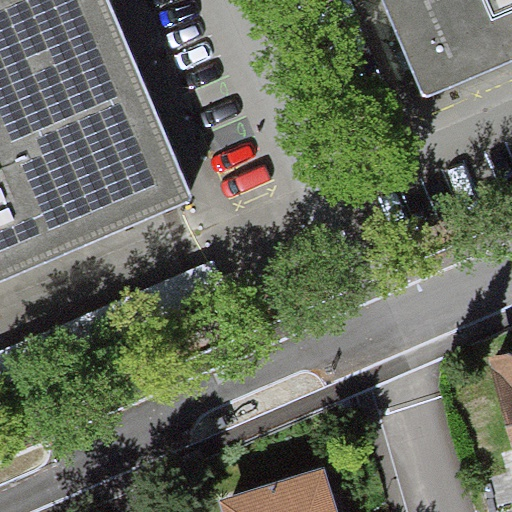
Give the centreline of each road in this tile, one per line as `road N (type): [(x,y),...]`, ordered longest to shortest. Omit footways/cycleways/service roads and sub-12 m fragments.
road 1 (residential): [(511,275),(118,444)]
road 2 (residential): [(118,444),(0,496)]
